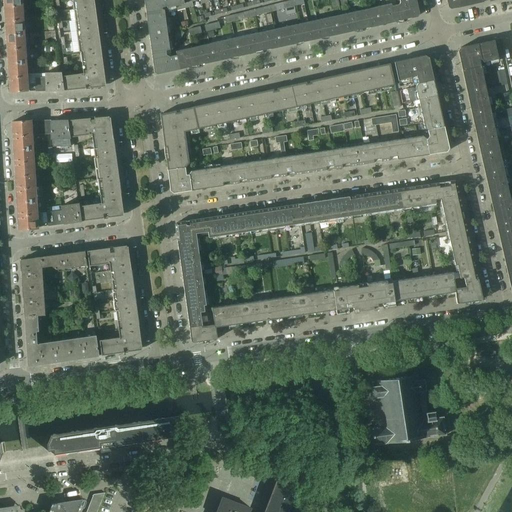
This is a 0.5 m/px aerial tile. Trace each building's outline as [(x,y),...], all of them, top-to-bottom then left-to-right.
[(97,22),(93,0),(81,0),(72,1),(75,25),(97,22)] [(143,0),(145,11),(159,9),(161,10),(167,8),(164,0),(143,0)] [(175,6),(173,0),(164,0),(167,8),(175,6)] [(184,9),(181,0),(173,0),(175,6),(176,11),(184,9)] [(192,6),(191,1),(190,0),(181,0),(184,9),(192,6)] [(294,0),(292,0),(282,3),(284,8),(296,6),(294,0)] [(418,13),(415,0),(398,0),(399,1),(398,4),(416,17),(418,13)] [(470,5),(468,0),(446,0),(447,2),(448,7),(450,9),(457,7),(457,8),(470,5)] [(22,4),(4,6),(6,34),(24,33),(22,4)] [(243,8),(242,4),(230,7),(230,8),(226,9),(226,8),(214,11),(215,15),(227,12),(231,11),(243,8)] [(357,30),(416,17),(398,4),(391,6),(390,4),(353,12),(357,30)] [(274,5),(263,7),(264,13),(276,10),(274,5)] [(169,50),(163,10),(161,10),(159,9),(145,11),(151,53),(165,51),(169,50)] [(255,9),(225,17),(226,23),(256,15),(255,9)] [(357,30),(353,12),(316,21),(320,38),(357,30)] [(320,38),(316,21),(306,23),(310,40),(320,38)] [(100,46),(97,22),(75,25),(78,48),(100,46)] [(220,28),(218,22),(204,26),(206,31),(220,28)] [(310,40),(306,23),(295,25),(299,43),(310,40)] [(299,43),(295,25),(257,34),(261,51),(299,43)] [(201,33),(200,27),(188,30),(189,36),(201,33)] [(178,30),(174,37),(179,40),(183,33),(178,30)] [(24,33),(6,34),(8,63),(25,62),(24,33)] [(261,51),(257,34),(226,41),(230,58),(261,51)] [(503,59),(498,39),(493,40),(498,60),(503,59)] [(497,59),(493,40),(460,48),(457,51),(460,64),(479,60),(481,60),(483,62),(497,59)] [(230,58),(226,41),(194,48),(198,65),(230,58)] [(103,71),(100,46),(78,48),(79,53),(80,52),(83,73),(103,71)] [(198,65),(194,48),(176,52),(177,56),(169,57),(166,55),(165,51),(151,53),(154,72),(157,74),(198,65)] [(434,82),(428,58),(425,55),(393,62),(398,81),(412,78),(413,76),(416,75),(418,83),(415,87),(434,82)] [(487,96),(480,67),(479,60),(460,64),(468,100),(487,96)] [(25,62),(8,63),(10,92),(27,91),(25,62)] [(394,85),(389,64),(380,66),(379,66),(378,67),(378,68),(378,69),(371,70),(371,67),(356,71),(360,93),(394,85)] [(506,82),(504,70),(491,72),(493,84),(506,82)] [(105,86),(104,77),(103,71),(83,73),(62,76),(64,90),(80,89),(80,88),(89,87),(89,88),(104,87),(104,86),(105,85),(105,86)] [(360,93),(356,71),(323,78),(328,100),(360,93)] [(60,73),(51,73),(45,73),(45,74),(45,78),(46,91),(63,91),(64,90),(62,76),(61,76),(60,73)] [(45,74),(29,74),(29,83),(35,83),(35,78),(45,78),(45,74)] [(35,83),(35,91),(46,91),(45,78),(35,78),(35,83)] [(328,100),(323,78),(315,80),(314,80),(314,81),(313,81),(313,82),(313,83),(306,85),(306,82),(291,85),(295,107),(328,100)] [(435,89),(434,82),(415,87),(417,93),(435,89)] [(295,107),(291,85),(276,88),(277,91),(270,93),(270,92),(269,91),(268,91),(267,91),(259,93),(264,114),(295,107)] [(437,95),(435,89),(417,93),(418,99),(437,95)] [(400,107),(396,91),(390,93),(394,108),(400,107)] [(259,92),(224,100),(229,122),(264,114),(259,93),(259,92)] [(440,110),(437,95),(418,99),(422,115),(440,110)] [(492,120),(489,104),(487,96),(468,100),(474,124),(492,120)] [(229,122),(224,100),(192,107),(192,108),(197,129),(229,122)] [(197,129),(192,108),(184,109),(183,110),(183,111),(182,112),(183,112),(176,113),(175,111),(160,114),(164,147),(166,147),(168,159),(166,160),(168,177),(186,175),(185,167),(188,163),(184,132),(197,129)] [(448,148),(444,127),(440,110),(422,115),(425,129),(427,130),(428,136),(427,138),(437,153),(446,152),(448,148)] [(372,126),(390,123),(392,133),(398,132),(395,115),(370,119),(372,126)] [(112,131),(111,124),(110,120),(110,117),(109,118),(108,117),(109,116),(93,118),(85,119),(68,120),(70,137),(91,134),(112,131)] [(70,137),(68,120),(50,121),(50,139),(69,138),(69,137),(70,137)] [(495,132),(492,120),(474,124),(476,136),(495,132)] [(12,122),(12,136),(13,149),(32,148),(30,121),(12,122)] [(50,139),(50,121),(42,121),(42,137),(47,137),(47,139),(50,139)] [(343,131),(342,124),(329,127),(330,134),(343,131)] [(320,147),(317,129),(306,131),(308,141),(313,140),(315,148),(320,147)] [(115,155),(113,143),(112,131),(91,134),(94,158),(115,155)] [(503,169),(495,132),(476,136),(485,174),(503,169)] [(285,154),(283,142),(286,142),(285,136),(274,137),(275,143),(279,143),(281,155),(285,154)] [(437,153),(427,138),(426,139),(423,136),(394,140),(396,159),(437,153)] [(396,159),(394,140),(378,143),(381,162),(396,159)] [(381,162),(378,143),(362,145),(365,164),(381,162)] [(365,164),(362,145),(346,148),(349,166),(365,164)] [(32,148),(13,149),(15,176),(34,175),(32,148)] [(349,166),(346,148),(297,155),(299,174),(349,166)] [(95,169),(116,166),(115,155),(94,158),(93,158),(95,169)] [(299,174),(297,155),(267,160),(270,178),(299,174)] [(270,178),(267,160),(251,162),(254,181),(270,178)] [(254,181),(251,162),(219,167),(222,186),(254,181)] [(118,177),(116,166),(95,169),(96,180),(97,180),(118,177)] [(222,186),(219,167),(201,169),(204,188),(222,186)] [(204,188),(201,169),(191,171),(188,174),(186,175),(168,177),(170,191),(173,193),(204,188)] [(511,213),(511,208),(503,169),(485,174),(494,217),(511,213)] [(34,175),(15,176),(17,203),(36,202),(34,175)] [(121,200),(119,189),(118,177),(97,180),(100,203),(121,200)] [(459,195),(456,183),(456,182),(455,181),(454,181),(453,181),(432,184),(434,200),(440,199),(459,195)] [(434,203),(434,200),(432,184),(399,189),(401,208),(434,203)] [(401,208),(399,189),(365,194),(368,213),(401,208)] [(368,213),(365,194),(329,199),(332,218),(368,213)] [(466,228),(459,195),(440,199),(448,232),(466,228)] [(332,218),(329,199),(298,204),(301,223),(332,218)] [(123,215),(122,207),(121,200),(100,203),(101,203),(80,206),(82,221),(98,219),(98,218),(107,217),(107,218),(122,216),(122,215),(122,214),(123,215)] [(36,202),(17,203),(18,230),(37,228),(36,202)] [(82,221),(80,206),(78,206),(78,203),(61,206),(62,211),(46,213),(48,226),(63,224),(81,221),(82,221)] [(301,223),(298,204),(263,210),(266,228),(301,223)] [(266,228),(263,210),(231,214),(234,233),(266,228)] [(511,224),(511,213),(494,217),(497,228),(511,224)] [(234,233),(231,214),(193,220),(195,233),(204,232),(208,231),(209,237),(234,233)] [(195,233),(193,220),(177,223),(176,223),(175,223),(175,224),(175,225),(177,240),(195,238),(194,233),(195,233)] [(420,237),(419,232),(414,233),(413,224),(408,225),(409,238),(420,237)] [(511,235),(511,224),(497,228),(499,238),(511,235)] [(473,260),(466,228),(448,232),(455,264),(456,263),(473,260)] [(320,251),(320,247),(321,246),(320,240),(312,241),(311,233),(305,234),(307,252),(320,251)] [(511,278),(511,235),(499,238),(508,280),(511,278)] [(198,257),(195,238),(177,240),(179,260),(198,257)] [(414,245),(414,241),(389,244),(389,249),(414,245)] [(390,270),(387,244),(382,245),(385,270),(390,270)] [(129,260),(128,253),(128,249),(127,246),(127,247),(126,246),(126,245),(113,247),(113,248),(104,249),(104,248),(87,251),(89,266),(109,263),(129,260)] [(305,253),(304,247),(300,247),(300,250),(282,252),(282,256),(305,253)] [(379,260),(376,255),(372,252),(367,249),(362,248),(361,253),(364,254),(369,256),(372,259),(374,263),(379,260)] [(347,259),(350,256),(354,254),(351,250),(347,252),(343,256),(340,260),(339,266),(344,267),(345,263),(347,259)] [(84,251),(63,254),(40,257),(41,267),(51,266),(55,269),(86,265),(84,251)] [(335,278),(331,253),(327,253),(331,278),(335,278)] [(20,260),(21,274),(22,287),(42,286),(41,267),(40,257),(20,260)] [(200,277),(198,257),(179,260),(182,280),(200,277)] [(304,263),(303,257),(273,261),(274,268),(304,263)] [(133,287),(129,260),(109,263),(112,289),(112,290),(133,287)] [(478,279),(473,260),(456,263),(460,278),(464,277),(464,281),(478,279)] [(262,269),(261,263),(231,267),(232,274),(262,269)] [(223,280),(222,275),(226,274),(225,268),(221,269),(221,266),(213,268),(214,275),(215,281),(223,280)] [(453,283),(452,277),(452,272),(432,275),(434,295),(454,292),(455,292),(454,289),(454,286),(453,283)] [(434,295),(432,275),(412,278),(415,298),(434,295)] [(395,301),(392,282),(387,283),(386,280),(372,283),(371,276),(366,276),(367,283),(365,284),(365,286),(359,287),(359,285),(337,288),(337,290),(333,291),(336,309),(335,309),(336,314),(344,313),(344,310),(362,308),(362,305),(368,304),(368,307),(386,304),(387,307),(395,305),(394,301),(395,301)] [(203,297),(200,277),(182,280),(185,300),(203,297)] [(415,298),(412,278),(391,281),(392,282),(395,301),(415,298)] [(482,297),(478,279),(464,281),(466,287),(454,289),(455,292),(454,292),(456,304),(480,300),(481,300),(481,299),(482,299),(482,298),(482,297)] [(42,286),(22,287),(24,316),(37,315),(44,315),(42,286)] [(136,308),(133,287),(112,290),(112,289),(111,289),(114,311),(115,311),(136,308)] [(336,309),(333,291),(333,290),(312,293),(315,312),(335,309),(336,309)] [(315,312),(312,293),(292,296),(295,315),(315,312)] [(295,315),(292,296),(272,299),(275,318),(295,315)] [(202,324),(200,311),(203,311),(202,305),(204,305),(203,297),(185,300),(189,326),(202,324)] [(275,318),(272,299),(252,302),(255,321),(275,318)] [(255,321),(252,302),(232,305),(235,324),(255,321)] [(235,324),(232,305),(213,308),(215,325),(215,327),(235,324)] [(139,335),(138,321),(136,308),(115,311),(119,337),(139,335)] [(37,315),(24,316),(27,366),(42,364),(39,344),(36,344),(35,331),(38,331),(37,315)] [(217,339),(216,329),(215,327),(215,325),(202,327),(202,324),(189,326),(191,340),(191,341),(191,342),(192,342),(193,342),(217,339)] [(95,335),(81,338),(67,340),(70,360),(98,356),(95,335)] [(141,349),(140,341),(139,335),(119,337),(99,340),(101,355),(118,353),(118,352),(127,351),(127,352),(141,350),(140,349),(141,348),(141,349)] [(67,340),(53,342),(39,344),(42,364),(70,360),(67,340)] [(417,375),(377,381),(377,387),(372,388),(373,398),(376,398),(379,421),(376,421),(377,428),(363,430),(365,446),(445,435),(442,418),(435,419),(434,412),(427,413),(423,391),(425,391),(424,380),(417,381),(417,375)] [(51,436),(47,445),(48,452),(54,451),(54,455),(63,454),(62,451),(70,450),(70,453),(86,451),(85,448),(93,447),(93,449),(100,448),(101,453),(118,450),(117,446),(124,445),(124,442),(131,441),(132,444),(147,441),(147,439),(155,437),(155,440),(171,438),(170,435),(174,435),(174,428),(179,428),(177,417),(51,436)] [(237,460),(233,470),(238,472),(242,462),(237,460)] [(401,470),(380,473),(382,484),(403,481),(401,470)] [(249,511),(250,510),(250,509),(222,498),(216,511),(287,511),(298,484),(279,477),(264,511),(249,511)] [(94,495),(86,511),(97,511),(105,493),(94,495)] [(78,511),(83,500),(52,504),(49,511),(17,511),(20,506),(0,508),(0,511),(78,511)]
